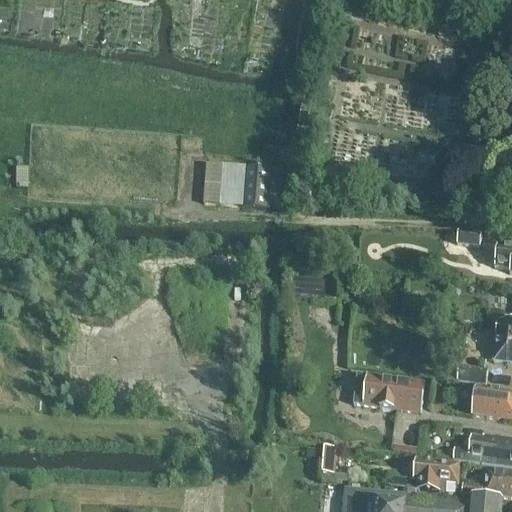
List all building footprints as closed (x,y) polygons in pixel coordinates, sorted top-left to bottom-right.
[(329,131),(330,126),(332,113),(303,108),(300,126),(329,131)] [(207,166),(204,206),(278,212),(282,172),(246,169),(246,168),(222,166),(222,168),(207,166)] [(28,193),(28,170),(18,170),(18,193),(28,193)] [(457,246),(481,249),(482,233),(459,230),(457,246)] [(511,245),(498,244),(495,268),(511,270),(511,263),(511,245)] [(511,326),(498,325),(494,365),(511,366),(511,326)] [(486,387),(489,373),(460,369),(458,383),(486,387)] [(357,378),(354,408),(362,409),(409,415),(422,416),(425,386),(366,379),(357,378)] [(476,391),(472,418),(476,419),(511,424),(511,396),(491,393),(476,391)] [(511,442),(484,438),(484,440),(472,439),(470,454),(455,452),(454,462),(511,469),(511,442)] [(325,448),(320,479),(348,483),(349,476),(333,474),(335,461),(336,449),(325,448)] [(308,450),(306,460),(316,461),(317,451),(308,450)] [(457,496),(461,467),(416,461),(413,483),(422,484),(421,491),(457,496)] [(464,484),(463,494),(511,500),(511,473),(487,470),(484,487),(464,484)] [(391,478),(390,486),(405,488),(406,480),(391,478)] [(345,504),(344,511),(453,511),(455,502),(346,492),(345,504)] [(455,502),(453,511),(501,511),(503,504),(471,501),(471,504),(455,502)]
